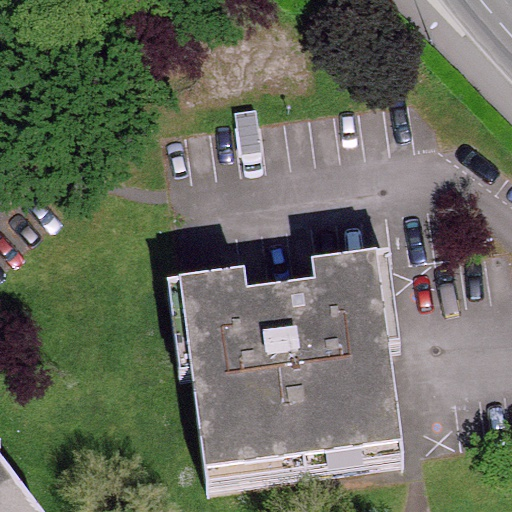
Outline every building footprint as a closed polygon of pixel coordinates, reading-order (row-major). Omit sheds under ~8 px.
[(390,269),(378,271),(390,359),(403,358),(390,269)] [(245,288),(182,297),(193,385),(206,483),(207,483),(403,457),(390,359),(378,271),(315,278),(317,300),(248,308),(245,288)] [(193,385),(182,297),(169,299),(181,387),(193,385)] [(403,457),(207,483),(209,499),(405,472),(403,457)] [(0,511),(29,511),(0,473),(0,511)]
